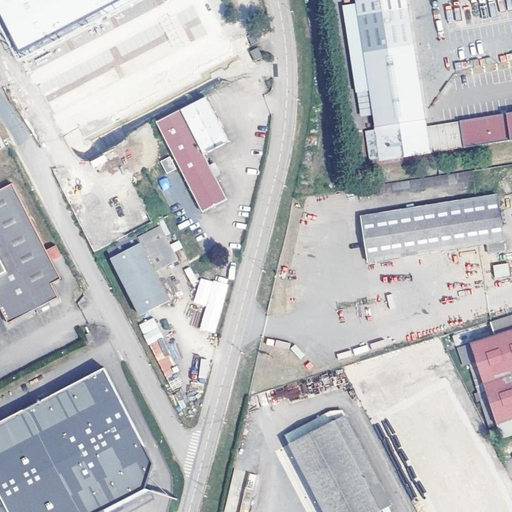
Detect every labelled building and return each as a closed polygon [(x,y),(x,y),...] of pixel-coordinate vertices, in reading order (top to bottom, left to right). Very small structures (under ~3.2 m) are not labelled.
[(57,33),(121,0),(0,0),(0,9),(22,52),(43,41),(42,40),(57,33)] [(407,0),(356,0),(381,161),(431,153),(427,127),(425,113),(407,0)] [(254,31),(248,36),(253,45),(259,42),(254,31)] [(230,174),(251,164),(259,111),(250,44),(67,136),(116,232),(190,195),(230,174)] [(511,113),(427,127),(431,153),(511,140),(511,113)] [(473,170),(369,186),(371,197),(474,182),(473,170)] [(54,261),(48,250),(13,182),(0,189),(0,304),(10,323),(61,297),(55,285),(64,280),(54,261)] [(497,196),(362,217),(369,262),(370,262),(372,278),(383,276),(381,261),(486,244),(488,254),(506,251),(497,196)] [(136,236),(140,243),(110,257),(137,315),(170,300),(156,270),(177,261),(161,225),(136,236)] [(179,240),(170,244),(174,252),(182,248),(179,240)] [(58,245),(48,250),(54,261),(64,256),(58,245)] [(506,261),(492,263),(495,278),(509,276),(506,261)] [(190,266),(184,269),(191,283),(197,280),(190,266)] [(511,315),(491,322),(496,336),(511,330),(511,315)] [(138,324),(147,344),(162,337),(153,317),(138,324)] [(511,330),(496,336),(464,347),(490,427),(498,425),(501,433),(502,439),(511,435),(511,330)] [(446,349),(440,337),(402,349),(405,362),(446,349)] [(160,339),(149,344),(166,378),(177,372),(160,339)] [(463,348),(455,351),(459,364),(467,361),(463,348)] [(105,369),(0,423),(0,511),(101,511),(122,502),(146,489),(150,476),(154,464),(105,369)] [(434,370),(402,387),(409,401),(381,415),(430,511),(511,511),(511,506),(447,381),(441,384),(434,370)] [(377,511),(390,506),(344,406),(285,433),(320,511),(377,511)] [(494,442),(502,439),(501,433),(491,436),(494,442)] [(240,510),(246,511),(258,476),(251,474),(240,510)]
